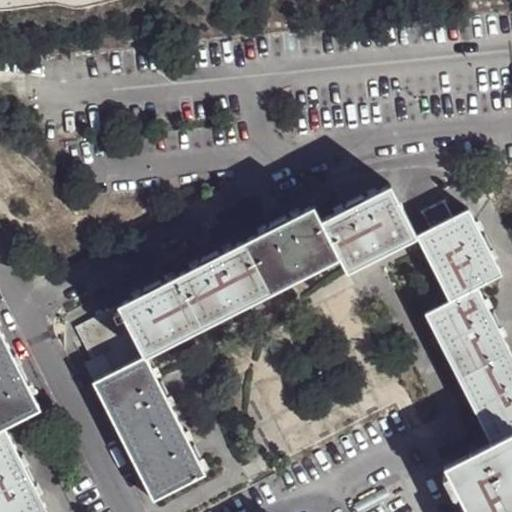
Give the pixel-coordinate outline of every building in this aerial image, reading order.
[(345,274),(415,240),(389,188),(320,223),(340,261),(345,274)] [(116,309),(145,358),(340,261),(320,223),(313,208),(116,309)] [(448,305),(476,291),(499,278),(467,214),(416,240),(448,305)] [(488,448),(511,435),(511,362),(476,291),(448,305),(422,317),(488,448)] [(0,431),(4,430),(39,412),(0,334),(0,431)] [(151,503),(204,477),(145,358),(92,384),(151,503)] [(0,511),(45,511),(4,430),(0,431),(0,511)] [(440,472),(461,511),(511,511),(511,435),(488,448),(440,472)]
